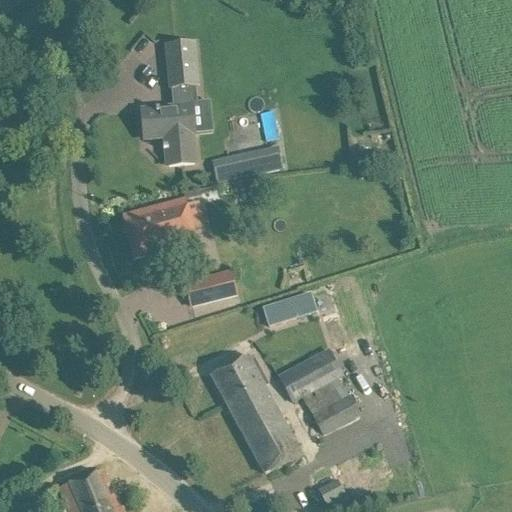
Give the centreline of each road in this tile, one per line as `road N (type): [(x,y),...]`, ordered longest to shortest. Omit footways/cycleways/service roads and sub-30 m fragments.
road 1 (unclassified): [(101,433),(133,356),(85,233),(78,71)]
road 2 (unclassified): [(197,511),(101,433)]
road 3 (unclassified): [(101,433),(99,457),(20,511)]
